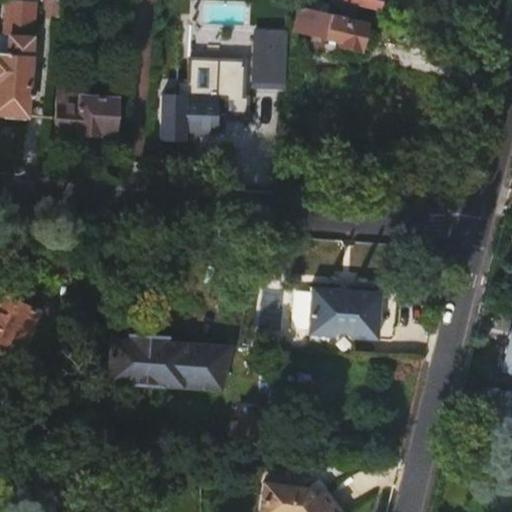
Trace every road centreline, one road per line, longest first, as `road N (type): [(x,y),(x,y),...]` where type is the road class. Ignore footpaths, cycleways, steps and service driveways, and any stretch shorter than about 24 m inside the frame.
road 1 (residential): [(478,229),(0,191)]
road 2 (residential): [(406,511),(478,229)]
road 3 (residential): [(478,229),(511,94)]
